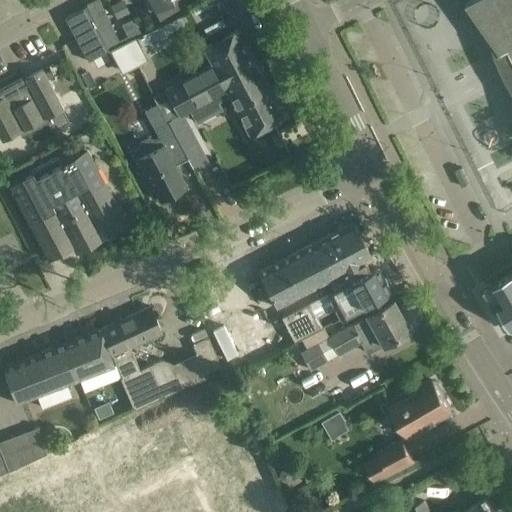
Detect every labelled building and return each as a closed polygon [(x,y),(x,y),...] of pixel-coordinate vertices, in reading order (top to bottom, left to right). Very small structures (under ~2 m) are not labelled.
[(98,0),(94,0),(86,4),(86,5),(102,38),(108,50),(120,44),(98,0)] [(129,13),(123,0),(122,0),(109,6),(116,19),(129,13)] [(149,0),(154,10),(173,0),(149,0)] [(511,0),(470,0),(467,2),(490,36),(495,51),(501,67),(508,81),(511,87),(511,0)] [(86,5),(64,17),(81,49),(102,38),(86,5)] [(121,25),(129,40),(141,34),(133,19),(121,25)] [(122,70),(173,45),(163,25),(112,50),(122,70)] [(211,97),(226,90),(227,89),(223,81),(255,64),(237,30),(204,47),(213,65),(153,96),(157,103),(166,120),(167,121),(211,97)] [(88,85),(114,71),(110,62),(83,76),(88,85)] [(283,118),(260,74),(255,64),(223,81),(227,89),(226,90),(249,135),(283,118)] [(63,108),(50,85),(41,68),(23,77),(27,84),(0,99),(0,138),(2,141),(18,132),(21,137),(47,123),(52,131),(68,122),(61,109),(63,108)] [(174,165),(187,158),(168,122),(154,129),(158,136),(154,138),(147,136),(140,141),(137,147),(133,149),(137,157),(137,158),(144,171),(140,173),(149,189),(153,187),(160,200),(186,186),(174,165)] [(73,246),(76,252),(126,226),(85,149),(61,162),(57,155),(30,169),(31,171),(8,183),(48,259),(73,246)] [(365,260),(371,257),(352,222),(305,247),(257,272),(276,307),(323,282),(328,280),(333,289),(348,282),(342,271),(365,260)] [(308,335),(322,327),(316,316),(333,307),(339,318),(340,319),(372,302),(390,293),(376,267),(370,270),(365,260),(342,271),(348,282),(333,289),(302,305),(281,316),(294,342),(308,335)] [(511,272),(499,280),(482,290),(490,304),(489,304),(507,335),(511,331),(511,272)] [(208,335),(247,319),(230,278),(191,295),(208,335)] [(310,372),(324,364),(362,342),(369,353),(391,340),(409,331),(392,301),(375,310),(329,337),(323,327),(322,327),(308,335),(313,344),(299,352),(310,372)] [(150,306),(101,329),(120,378),(134,411),(140,408),(152,402),(183,388),(173,363),(161,359),(139,369),(129,346),(161,332),(150,306)] [(113,365),(106,348),(99,329),(64,342),(78,378),(113,365)] [(192,344),(195,353),(204,374),(221,367),(208,337),(192,344)] [(1,367),(9,385),(15,403),(78,378),(64,342),(1,367)] [(403,392),(381,405),(387,416),(394,412),(407,436),(435,419),(439,424),(443,425),(451,421),(452,416),(449,411),(451,409),(434,381),(406,397),(403,392)] [(94,409),(98,419),(112,413),(107,403),(94,409)] [(324,420),(333,437),(350,427),(341,410),(324,420)] [(181,421),(104,460),(121,492),(197,454),(181,421)] [(36,428),(11,437),(22,465),(46,454),(36,428)] [(0,474),(22,465),(11,437),(0,441),(0,452),(3,459),(0,459),(0,474)] [(375,482),(414,461),(402,439),(377,452),(378,455),(365,462),(375,482)] [(263,511),(234,447),(199,463),(221,511),(263,511)] [(0,511),(106,511),(114,509),(94,466),(0,508),(0,511)] [(285,469),(280,471),(279,476),(281,481),(285,482),(291,479),(292,475),(290,471),(285,469)] [(415,507),(418,511),(493,511),(484,498),(462,511),(460,511),(458,508),(452,511),(431,511),(425,501),(415,507)]
